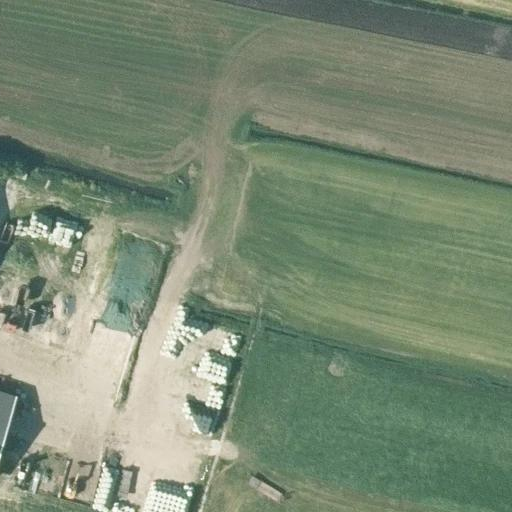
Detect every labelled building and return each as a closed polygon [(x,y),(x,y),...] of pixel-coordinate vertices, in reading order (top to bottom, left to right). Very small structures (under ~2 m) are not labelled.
[(135,222),(139,202),(101,194),(95,218),(119,223),(121,219),(135,222)] [(24,226),(5,307),(19,310),(21,301),(39,305),(56,234),(24,226)] [(134,331),(152,259),(138,255),(120,328),(134,331)] [(92,328),(104,279),(83,274),(77,298),(53,292),(49,312),(64,315),(62,321),(92,328)] [(0,438),(15,390),(0,385),(0,438)] [(66,453),(57,492),(87,500),(97,460),(66,453)]
